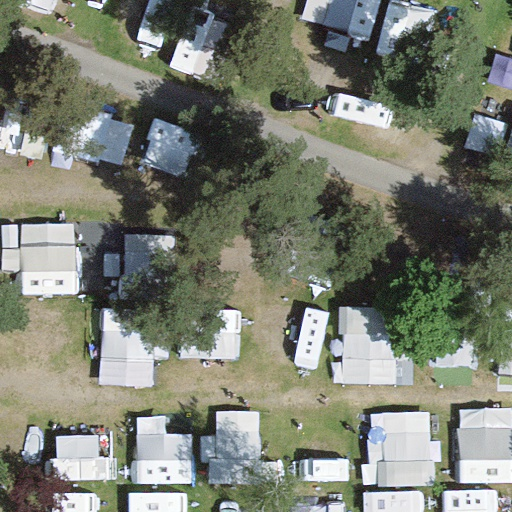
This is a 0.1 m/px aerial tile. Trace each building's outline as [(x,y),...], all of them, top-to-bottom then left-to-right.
[(174,16),(175,0),(124,0),(123,11),(174,16)] [(315,0),(375,14),(377,0),(315,0)] [(387,0),(380,41),(423,49),(433,0),(431,0),(387,0)] [(225,18),(186,10),(180,37),(219,46),(225,18)] [(13,67),(0,107),(0,151),(35,163),(61,83),(13,67)] [(73,258),(80,220),(21,209),(13,247),(73,258)] [(124,221),(123,280),(174,281),(175,222),(124,221)] [(312,368),(317,292),(275,290),(271,365),(312,368)] [(339,371),(392,373),(394,299),(341,298),(339,371)] [(103,300),(101,373),(158,376),(161,302),(103,300)] [(262,470),(261,398),(210,398),(211,471),(262,470)] [(139,475),(197,469),(190,400),(132,406),(139,475)] [(381,474),(436,472),(433,400),(378,402),(381,474)] [(457,416),(459,471),(511,469),(511,462),(510,414),(457,416)] [(368,511),(416,511),(417,481),(369,479),(368,511)] [(488,511),(487,481),(447,482),(448,511),(488,511)]
